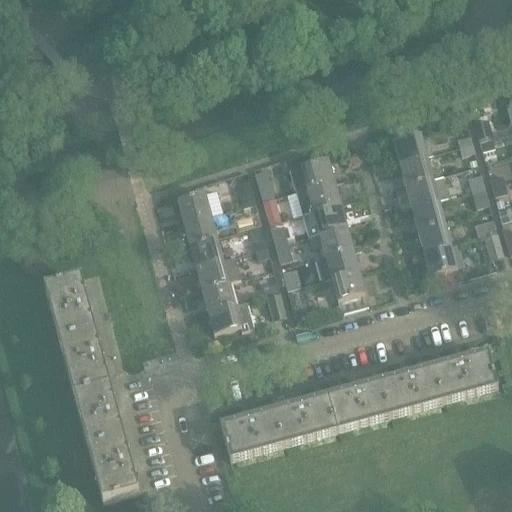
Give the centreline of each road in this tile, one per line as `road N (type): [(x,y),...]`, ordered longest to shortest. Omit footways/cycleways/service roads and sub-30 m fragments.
road 1 (residential): [(190,378),(511,292)]
road 2 (unclassified): [(198,511),(163,385),(190,378)]
